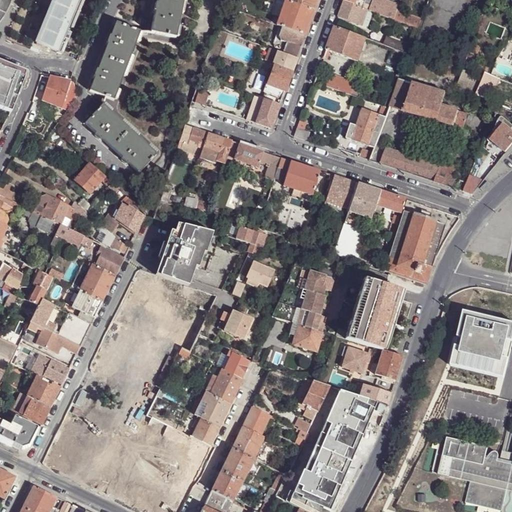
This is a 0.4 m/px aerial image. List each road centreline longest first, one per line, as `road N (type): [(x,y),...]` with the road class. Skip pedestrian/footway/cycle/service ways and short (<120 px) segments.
road 1 (residential): [(482,210),(446,271),(419,356),(348,511)]
road 2 (unclassified): [(30,469),(148,227)]
road 3 (residential): [(278,143),(482,210)]
road 4 (residential): [(188,511),(260,365)]
road 5 (residential): [(331,0),(278,143)]
